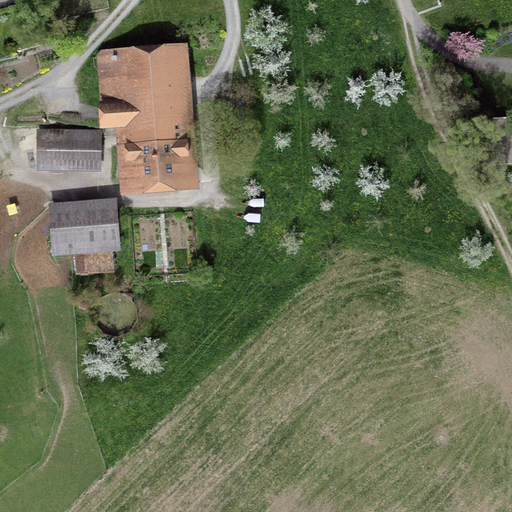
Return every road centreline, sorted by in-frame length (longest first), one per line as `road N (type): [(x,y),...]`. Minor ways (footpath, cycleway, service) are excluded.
road 1 (track): [(406,10),(446,136),(511,263)]
road 2 (track): [(0,104),(52,79),(131,0)]
